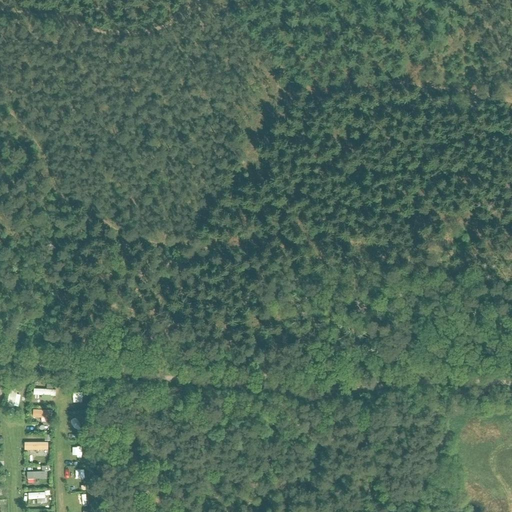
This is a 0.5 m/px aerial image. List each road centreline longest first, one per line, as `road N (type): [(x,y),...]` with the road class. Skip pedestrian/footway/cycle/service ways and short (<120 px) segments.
road 1 (track): [(0,351),(62,369),(314,396),(511,379)]
road 2 (track): [(215,0),(317,86),(400,84),(511,102)]
road 3 (track): [(0,7),(141,31),(193,11),(201,0)]
